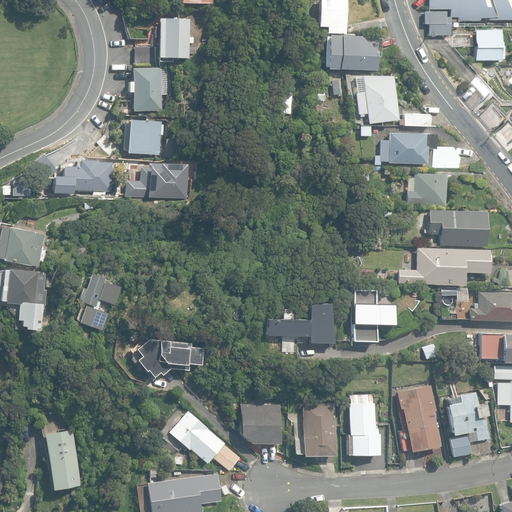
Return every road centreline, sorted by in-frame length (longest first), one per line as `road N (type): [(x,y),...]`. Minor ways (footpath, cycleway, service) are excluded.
road 1 (residential): [(511,463),(420,482),(265,490)]
road 2 (residential): [(395,0),(423,68),(511,180)]
road 3 (residential): [(0,157),(54,131),(83,100),(95,52),(75,0)]
